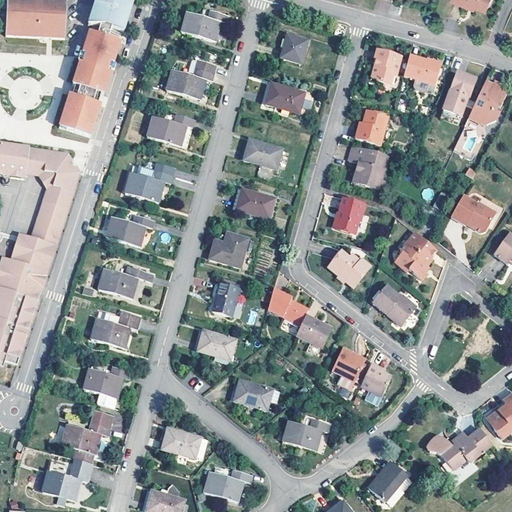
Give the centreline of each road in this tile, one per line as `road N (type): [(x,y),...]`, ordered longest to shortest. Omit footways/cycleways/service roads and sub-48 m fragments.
road 1 (residential): [(14,410),(152,0)]
road 2 (residential): [(362,18),(295,258),(303,279),(418,367)]
road 3 (residential): [(257,0),(157,369)]
road 4 (residential): [(428,379),(323,478),(289,491)]
road 5 (residential): [(289,491),(265,460),(157,369)]
road 6 (residential): [(511,327),(461,286),(444,291),(418,367)]
road 7 (residential): [(511,63),(362,18)]
road 8 (residential): [(157,369),(116,511)]
